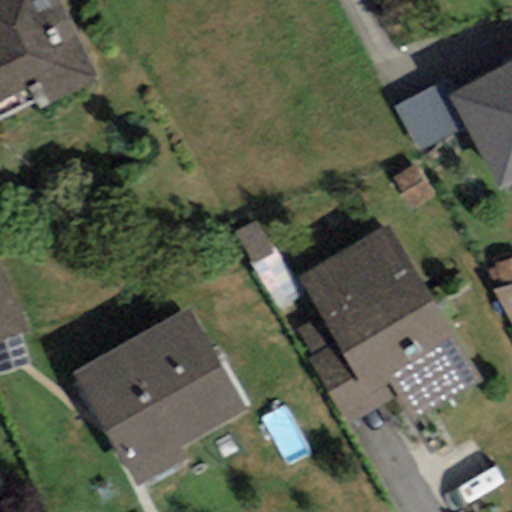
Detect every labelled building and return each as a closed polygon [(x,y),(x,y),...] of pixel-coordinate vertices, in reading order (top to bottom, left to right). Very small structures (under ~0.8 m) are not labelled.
[(0,0),(0,109),(74,74),(38,0),(0,0)] [(511,180),(511,60),(450,94),(500,187),(511,180)] [(375,237),(294,284),(326,337),(306,348),(348,419),(395,392),(410,418),(463,387),(375,237)] [(0,296),(0,336),(15,329),(0,296)] [(81,394),(122,469),(231,410),(189,334),(81,394)]
